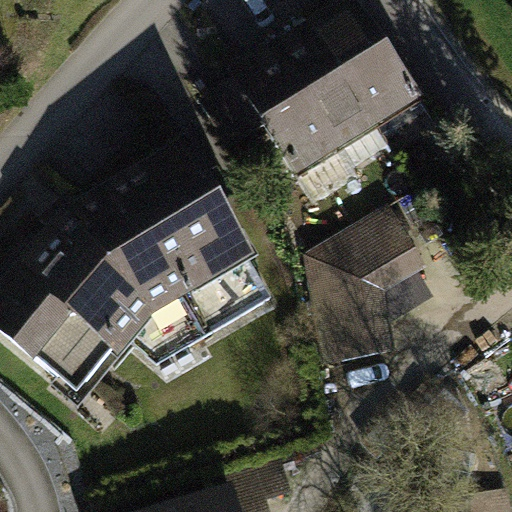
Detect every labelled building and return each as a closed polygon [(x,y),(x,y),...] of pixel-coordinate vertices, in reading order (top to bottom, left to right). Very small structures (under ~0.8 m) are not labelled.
[(424,102),(360,0),(347,0),(326,13),(287,38),(258,55),(230,73),(236,82),(269,134),(298,181),(424,102)] [(269,134),(236,82),(201,104),(234,156),(269,134)] [(278,304),(190,142),(69,213),(0,293),(0,338),(81,413),(134,352),(160,374),(278,304)] [(429,272),(388,206),(305,257),(324,368),(398,351),(386,295),(429,272)] [(237,487),(244,511),(274,511),(271,502),(294,495),(289,478),(307,472),(301,452),(222,476),(226,491),(237,487)] [(244,511),(237,487),(226,491),(151,511),(244,511)]
